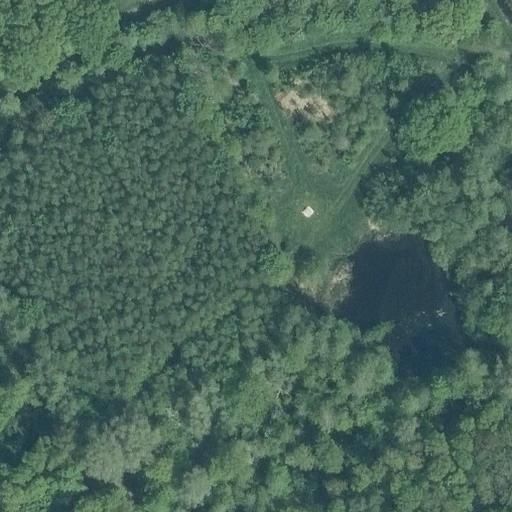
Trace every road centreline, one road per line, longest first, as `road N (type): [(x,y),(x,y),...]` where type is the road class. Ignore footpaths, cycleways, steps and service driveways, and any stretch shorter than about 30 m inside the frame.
road 1 (track): [(65,439),(148,383),(310,251),(405,110),(477,55)]
road 2 (track): [(511,59),(347,43),(243,63),(167,44),(0,130)]
road 3 (track): [(0,332),(85,468),(140,511)]
road 4 (track): [(256,63),(282,133),(334,214)]
